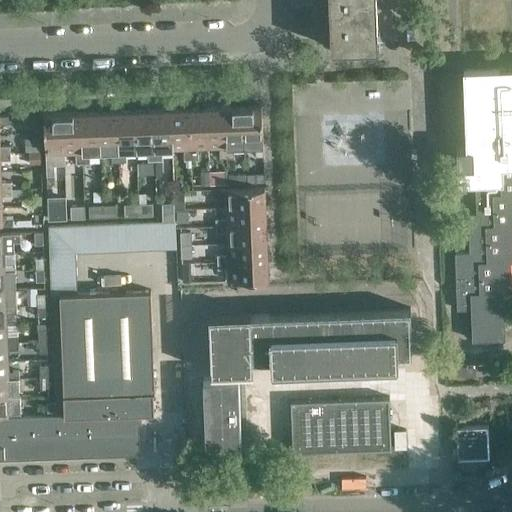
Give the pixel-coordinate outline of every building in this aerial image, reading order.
[(376,0),(329,0),(331,45),(330,45),(330,46),(379,44),(379,43),(378,43),(376,0)] [(470,252),(456,252),(458,308),(471,308),(472,339),(505,337),(504,291),(511,290),(511,260),(511,67),(497,68),(465,69),(468,132),(474,132),(474,147),(456,147),(457,164),(453,165),(454,182),(476,181),(477,213),(469,214),(470,252)] [(242,105),(224,106),(226,157),(234,156),(234,147),(244,147),(242,105)] [(261,105),(242,105),(244,147),(256,146),(256,156),(264,155),(261,105)] [(224,106),(206,107),(208,148),(220,148),(220,157),(226,157),(224,106)] [(206,107),(188,108),(190,158),(198,158),(198,149),(208,148),(206,107)] [(171,108),(153,109),(154,160),(162,159),(161,150),(172,150),(171,108)] [(188,108),(171,108),(172,150),(183,149),(184,158),(190,158),(188,108)] [(153,109),(134,110),(136,151),(148,151),(148,160),(154,160),(153,109)] [(134,110),(116,111),(118,161),(126,161),(125,152),(136,151),(134,110)] [(98,111),(80,112),(82,162),(90,162),(89,153),(100,153),(98,111)] [(116,111),(98,111),(100,153),(111,152),(112,162),(118,161),(116,111)] [(80,112),(62,113),(64,154),(75,154),(76,163),(82,162),(80,112)] [(62,113),(44,114),(46,164),(47,174),(55,173),(54,164),(64,163),(64,154),(62,113)] [(9,114),(0,114),(0,122),(9,123),(9,114)] [(39,125),(38,114),(28,114),(28,121),(33,126),(39,125)] [(40,151),(39,137),(25,138),(25,152),(29,151),(40,151)] [(0,152),(10,152),(10,144),(0,144),(0,152)] [(40,151),(29,151),(29,163),(40,163),(40,151)] [(10,152),(0,152),(0,170),(1,170),(0,159),(11,159),(10,152)] [(1,170),(0,170),(0,187),(12,187),(11,180),(1,181),(1,170)] [(260,171),(246,171),(246,172),(246,182),(260,182),(264,182),(264,171),(263,171),(260,171)] [(202,184),(209,184),(209,172),(201,173),(202,184)] [(209,184),(217,183),(217,172),(209,172),(209,184)] [(246,172),(227,172),(227,183),(246,182),(246,172)] [(265,185),(214,187),(214,195),(224,195),(225,207),(265,205),(265,185)] [(22,187),(12,187),(0,187),(0,206),(2,206),(2,195),(22,194),(22,187)] [(184,190),(175,190),(175,207),(184,207),(184,190)] [(101,191),(93,191),(94,201),(102,201),(101,191)] [(138,194),(138,204),(146,203),(146,194),(138,194)] [(67,218),(67,205),(66,195),(48,196),(47,196),(48,206),(48,219),(67,218)] [(146,203),(138,204),(139,216),(154,215),(153,203),(146,203)] [(116,204),(102,205),(102,217),(116,216),(116,204)] [(138,204),(123,204),(124,217),(139,216),(138,204)] [(84,205),(73,205),(73,218),(85,217),(84,205)] [(102,205),(91,205),(91,218),(102,217),(102,205)] [(215,217),(215,226),(266,224),(265,205),(225,207),(225,217),(215,217)] [(2,206),(0,206),(0,224),(13,224),(13,216),(3,217),(2,206)] [(186,209),(176,210),(176,223),(186,223),(186,209)] [(167,210),(160,211),(161,219),(175,219),(174,210),(167,210)] [(49,226),(51,292),(74,291),(73,248),(176,244),(175,226),(175,221),(49,226)] [(266,224),(215,226),(215,232),(226,231),(226,243),(267,241),(266,224)] [(14,231),(0,231),(0,251),(5,251),(14,251),(14,240),(20,240),(20,232),(20,231),(14,231)] [(43,231),(34,232),(35,244),(43,243),(43,231)] [(180,245),(189,244),(189,233),(180,234),(180,245)] [(217,253),(217,261),(267,259),(267,241),(226,243),(227,253),(217,253)] [(181,256),(189,255),(189,244),(180,245),(181,256)] [(5,251),(0,251),(0,269),(16,269),(16,261),(5,261),(5,251)] [(44,268),(43,256),(35,257),(36,268),(44,268)] [(267,259),(217,261),(217,267),(227,267),(228,279),(268,277),(267,259)] [(192,265),(181,265),(181,280),(192,280),(192,265)] [(36,268),(36,281),(44,281),(44,268),(36,268)] [(16,269),(0,269),(0,287),(15,287),(17,287),(16,269)] [(101,274),(101,289),(128,288),(127,273),(101,274)] [(17,287),(15,287),(0,287),(0,305),(17,305),(17,287)] [(134,411),(154,411),(153,391),(155,391),(151,289),(74,291),(51,292),(55,412),(53,412),(45,413),(21,414),(0,414),(0,454),(136,449),(134,411)] [(44,292),(36,293),(37,304),(45,304),(44,292)] [(199,363),(198,299),(185,299),(187,363),(199,363)] [(45,304),(37,304),(37,316),(46,316),(45,304)] [(17,305),(0,305),(0,323),(8,323),(7,312),(17,312),(17,305)] [(252,311),(239,312),(210,313),(210,314),(211,314),(210,357),(252,357),(271,357),(272,366),(274,366),(274,365),(397,361),(397,362),(399,362),(399,354),(411,353),(411,355),(412,355),(410,306),(408,307),(408,308),(251,314),(250,313),(252,311)] [(8,323),(0,323),(0,341),(18,341),(18,333),(8,333),(8,323)] [(47,328),(38,329),(39,340),(47,340),(47,328)] [(47,340),(39,340),(39,352),(47,352),(47,340)] [(18,341),(0,341),(0,358),(9,358),(8,348),(19,348),(18,341)] [(9,358),(0,358),(0,377),(20,377),(19,369),(9,369),(9,358)] [(47,364),(39,365),(39,376),(47,376),(47,364)] [(47,376),(39,376),(40,388),(48,388),(47,376)] [(241,444),(239,376),(203,377),(206,446),(241,444)] [(20,377),(0,377),(0,395),(20,394),(20,377)] [(20,394),(0,395),(0,414),(21,414),(20,394)] [(293,451),(391,448),(389,396),(291,400),(293,451)] [(53,412),(53,400),(44,401),(45,413),(53,412)] [(456,426),(457,457),(457,458),(458,458),(459,456),(487,455),(486,426),(488,426),(488,425),(456,426)]
